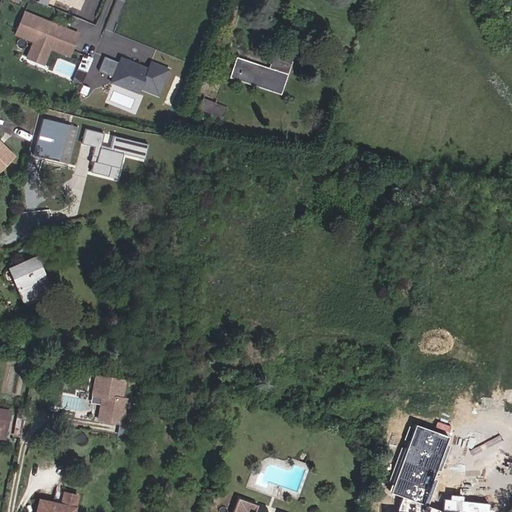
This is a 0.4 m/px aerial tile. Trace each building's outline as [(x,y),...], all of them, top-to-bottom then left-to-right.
[(79,33),(23,11),(14,34),(33,42),(26,58),(46,66),(52,50),(70,57),(79,33)] [(84,83),(94,58),(84,53),(74,78),(84,83)] [(280,53),(273,71),(261,67),(259,72),(242,67),(244,62),(236,59),(230,78),(237,80),(239,75),(262,83),(260,88),(268,90),(270,85),(274,87),(272,91),(281,94),(294,58),(280,53)] [(148,67),(121,56),(110,81),(139,93),(141,87),(159,94),(170,68),(151,60),(148,67)] [(196,115),(217,123),(222,109),(201,101),(196,115)] [(71,159),(79,130),(45,120),(36,148),(64,157),(71,159)] [(82,142),(95,145),(90,172),(119,178),(124,154),(146,158),(150,141),(85,129),(82,142)] [(0,170),(9,163),(0,153),(0,170)] [(11,275),(30,310),(52,299),(33,264),(11,275)] [(95,421),(125,427),(130,399),(124,398),(127,379),(94,374),(90,397),(100,399),(95,421)] [(0,434),(12,436),(17,413),(0,410),(0,434)] [(417,426),(391,493),(404,498),(427,506),(452,439),(417,426)] [(72,511),(77,497),(54,492),(51,506),(35,502),(32,511),(72,511)] [(484,511),(486,501),(441,497),(440,511),(439,511),(484,511)] [(404,498),(398,511),(439,511),(440,511),(427,506),(404,498)] [(254,511),(256,509),(235,501),(230,511),(254,511)]
